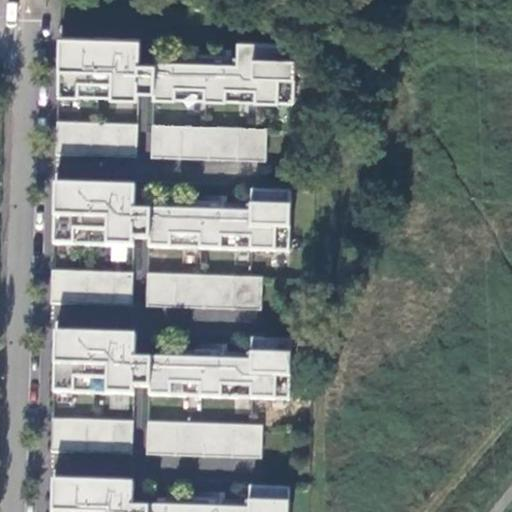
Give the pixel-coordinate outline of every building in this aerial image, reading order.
[(141,38),(60,36),(58,96),(139,98),(140,90),(155,91),(154,99),(295,103),(297,43),(239,41),(239,64),(155,61),(155,63),(140,62),(141,38)] [(137,125),(148,126),(151,98),(140,97),(137,125)] [(139,125),(58,123),(56,155),(137,158),(139,125)] [(267,129),(154,126),(153,158),(267,162),(267,129)] [(136,187),(55,184),(54,244),(135,247),(134,239),(150,240),(150,247),(202,249),(253,250),(290,252),(292,191),(252,190),(252,213),(150,209),(150,211),(135,210),(136,187)] [(134,274),(53,271),(52,304),(132,306),(134,274)] [(201,276),(149,274),(148,307),(263,310),(263,278),(252,277),(201,276)] [(136,335),(56,332),(56,344),(54,392),(135,395),(135,387),(150,388),(150,395),(291,400),(292,339),(252,338),(252,360),(151,357),(151,359),(136,358),(136,335)] [(134,422),(53,419),(52,452),(134,455),(134,422)] [(264,426),(149,423),(148,455),(263,459),(264,426)] [(134,483),(54,480),(54,489),(53,511),(289,511),(290,488),(250,486),(249,509),(149,506),(149,507),(133,507),(134,483)]
